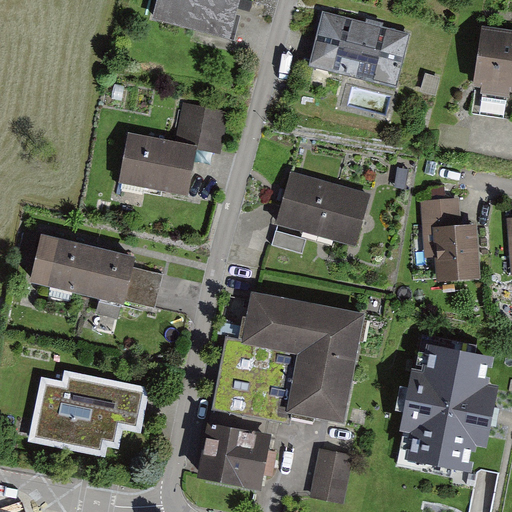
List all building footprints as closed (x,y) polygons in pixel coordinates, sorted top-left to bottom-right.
[(241,0),(157,0),(152,20),(230,41),(241,0)] [(412,34),(323,12),(309,68),(398,90),(412,34)] [(511,30),(483,26),(475,89),(477,89),(473,115),(511,120),(511,30)] [(443,81),(422,76),(418,91),(439,97),(443,81)] [(185,104),(177,143),(130,134),(120,183),(189,197),(198,151),(222,156),(231,112),(185,104)] [(372,196),(291,174),(277,225),(358,247),(372,196)] [(481,280),(478,225),(462,226),(461,199),(421,202),(425,259),(436,258),(437,283),(481,280)] [(307,240),(276,231),(272,246),(303,255),(307,240)] [(99,249),(42,236),(31,283),(87,297),(99,249)] [(137,258),(99,249),(87,297),(125,306),(126,302),(155,309),(164,275),(134,268),(137,258)] [(367,315),(252,293),(242,342),(303,353),(291,415),(346,425),(367,315)] [(303,353),(242,342),(226,339),(209,423),(273,435),(277,436),(280,423),(289,425),(291,415),(303,353)] [(488,387),(494,358),(428,345),(423,372),(412,370),(400,432),(410,434),(405,461),(472,474),(478,448),(487,450),(499,389),(488,387)] [(120,450),(124,431),(142,434),(151,388),(66,371),(63,382),(42,377),(29,443),(106,459),(108,448),(120,450)] [(273,435),(209,423),(198,479),(261,492),(273,435)] [(320,449),(310,498),(345,505),(354,456),(320,449)]
